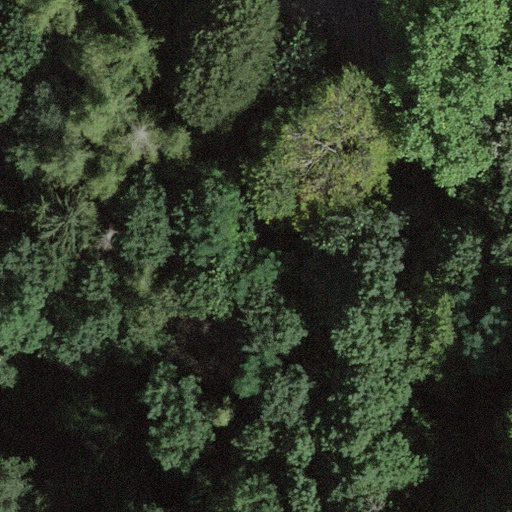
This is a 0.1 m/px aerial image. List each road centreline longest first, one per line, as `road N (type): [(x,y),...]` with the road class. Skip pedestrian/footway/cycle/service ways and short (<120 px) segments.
road 1 (track): [(422,225),(464,393),(462,511)]
road 2 (track): [(374,65),(422,225)]
